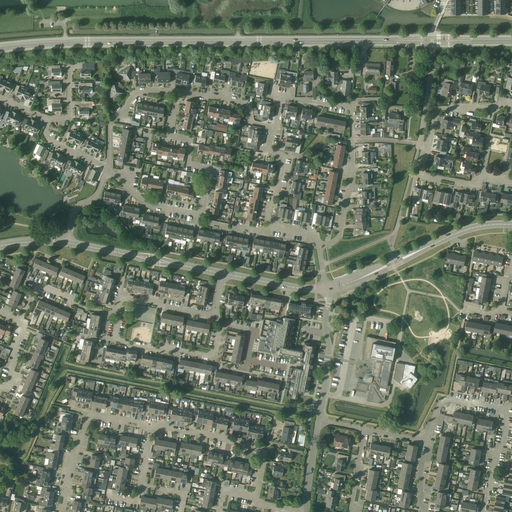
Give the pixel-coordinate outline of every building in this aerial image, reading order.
[(381,0),(384,2),(386,4),(388,5),(393,8),(398,9),(403,10),(408,10),(413,10),(418,8),(423,6),(427,3),(428,2),(430,0),(381,0)] [(371,74),(379,75),(379,64),(366,63),(366,73),(371,73),(371,74)] [(94,72),(94,64),(88,64),(88,67),(82,67),(82,70),(81,70),(81,79),(86,79),(86,77),(91,77),(90,72),(94,72)] [(56,78),(61,78),(61,69),(60,69),(60,66),(48,66),(48,71),(51,71),(52,76),(56,76),(56,78)] [(135,77),(135,72),(135,71),(132,71),(126,67),(121,71),(121,77),(126,81),(132,77),(135,77)] [(163,83),(163,73),(160,73),(160,67),(157,67),(157,69),(154,69),(154,70),(154,72),(154,76),(157,76),(157,83),(163,83)] [(170,77),(173,77),(173,69),(167,69),(167,73),(163,73),(163,83),(170,83),(170,77)] [(181,84),(183,74),(177,73),(177,70),(173,69),(173,77),(176,77),(175,83),(181,84)] [(279,84),(284,85),(286,75),(281,74),(281,70),(278,69),(277,76),(280,76),(279,84)] [(144,83),(144,74),(142,74),(142,70),(139,70),(138,72),(135,72),(135,77),(135,78),(138,78),(138,83),(144,83)] [(154,76),(154,72),(154,70),(151,70),(151,71),(150,71),(150,74),(144,74),(144,83),(150,83),(150,78),(154,78),(154,76)] [(183,74),(181,84),(187,85),(189,78),(191,79),(192,75),(193,73),(190,72),(187,71),(186,75),(183,74)] [(218,83),(220,73),(215,72),(211,71),(211,75),(214,76),(213,82),(216,82),(216,83),(218,83)] [(236,87),(238,75),(235,75),(236,73),(230,72),(229,75),(228,78),(228,79),(228,82),(231,82),(230,86),(231,86),(231,87),(234,87),(235,87),(236,87)] [(303,93),(308,93),(308,82),(313,82),(313,72),(304,72),(304,81),(303,81),(303,93)] [(337,76),(337,72),(330,72),(330,74),(326,74),(326,80),(330,80),(330,84),(332,84),(332,86),(333,87),(335,87),(336,86),(337,85),(337,84),(338,84),(342,84),(342,80),(338,80),(338,76),(337,76)] [(228,78),(229,75),(226,75),(220,73),(218,83),(221,84),(221,83),(224,84),(225,78),(228,79),(228,78)] [(284,85),(290,86),(291,80),(296,81),(297,74),(292,73),(291,76),(286,75),(284,85)] [(241,76),(238,75),(236,87),(237,87),(237,88),(240,89),(241,88),(242,88),(242,85),(245,85),(247,75),(241,74),(241,76)] [(464,75),(460,74),(457,87),(460,88),(460,91),(467,93),(467,94),(471,95),(473,85),(462,83),(464,75)] [(199,86),(201,77),(192,75),(191,79),(191,80),(195,81),(194,85),(199,86)] [(205,85),(208,86),(210,76),(207,76),(206,78),(201,77),(199,86),(205,87),(205,85)] [(257,88),(267,90),(268,85),(264,84),(264,81),(255,79),(254,82),(258,83),(257,88)] [(340,95),(349,96),(351,81),(342,80),(342,84),(340,95)] [(9,92),(11,93),(14,86),(11,85),(12,83),(7,81),(2,91),(5,92),(6,91),(8,93),(9,92)] [(442,95),(451,97),(452,89),(456,89),(457,82),(452,81),(451,84),(443,83),(443,87),(442,95)] [(485,95),(489,96),(491,86),(486,85),(486,83),(478,81),(476,90),(480,91),(480,95),(482,95),(482,96),(484,96),(485,95)] [(52,87),(52,92),(61,92),(61,85),(60,85),(60,82),(48,82),(48,87),(52,87)] [(79,94),(79,98),(85,98),(85,94),(89,94),(89,88),(92,88),(92,83),(80,83),(80,87),(79,87),(79,94)] [(110,94),(115,98),(121,97),(122,90),(124,87),(120,83),(118,86),(111,88),(110,94)] [(21,99),(26,87),(21,85),(19,86),(17,85),(13,94),(16,95),(16,96),(18,97),(18,98),(21,99)] [(27,99),(33,102),(37,93),(30,91),(30,89),(26,87),(21,99),(24,100),(24,99),(27,100),(27,99)] [(256,94),(266,96),(267,90),(257,88),(256,94)] [(52,106),(52,111),(62,111),(62,104),(60,104),(60,100),(48,100),(48,106),(52,106)] [(263,111),(273,113),(274,107),(269,106),(269,102),(262,101),(260,110),(263,111)] [(141,115),(143,104),(138,103),(137,104),(135,104),(133,114),(141,115)] [(79,108),(79,115),(89,115),(89,110),(92,110),(92,105),(80,105),(80,108),(79,108)] [(152,115),(154,106),(148,105),(145,120),(149,121),(149,117),(148,117),(149,115),(152,115)] [(290,117),(292,107),(287,106),(286,112),(283,112),(282,118),(290,119),(290,117)] [(156,122),(159,123),(160,119),(159,119),(159,117),(162,117),(164,109),(159,107),(156,122)] [(297,122),(299,114),(296,114),(297,108),(292,107),(290,117),(295,117),(295,120),(297,121),(297,122)] [(305,120),(307,110),(302,109),(301,115),(299,114),(297,122),(299,122),(300,121),(305,122),(305,120)] [(310,123),(313,124),(314,117),(311,117),(312,111),(307,110),(305,120),(310,121),(310,123)] [(6,122),(11,124),(15,113),(12,112),(12,113),(10,112),(9,112),(6,111),(3,120),(6,121),(6,122)] [(368,117),(368,120),(374,120),(374,117),(370,117),(370,112),(373,112),(361,112),(361,117),(368,117)] [(16,125),(20,127),(23,118),(20,117),(21,116),(18,115),(18,114),(15,113),(11,124),(15,126),(16,125)] [(393,128),(394,114),(389,114),(388,120),(385,120),(385,127),(393,128)] [(399,131),(402,131),(403,116),(400,115),(394,114),(393,128),(399,128),(399,131)] [(499,128),(506,130),(507,126),(506,126),(507,124),(504,123),(505,117),(498,116),(497,124),(500,125),(499,128)] [(441,127),(453,130),(454,124),(460,126),(461,120),(451,118),(450,121),(443,120),(441,127)] [(25,130),(29,132),(34,121),(31,120),(28,119),(28,120),(25,119),(21,127),(24,129),(25,130)] [(476,131),(481,132),(482,125),(478,124),(478,123),(476,122),(476,120),(470,119),(469,124),(472,125),(471,129),(476,130),(476,131)] [(360,123),(360,129),(370,129),(370,125),(377,125),(377,120),(374,120),(368,120),(368,123),(360,123)] [(35,133),(38,134),(41,126),(39,125),(39,124),(36,123),(37,122),(34,121),(29,132),(33,134),(35,133)] [(123,129),(122,134),(136,137),(134,136),(134,134),(131,134),(132,131),(134,131),(134,127),(125,125),(125,129),(123,129)] [(251,139),(261,141),(262,135),(261,135),(262,132),(259,131),(260,128),(250,126),(248,138),(251,138),(251,139)] [(69,142),(72,143),(77,132),(73,130),(71,131),(70,133),(68,132),(65,138),(67,139),(67,140),(70,141),(69,142)] [(78,144),(81,145),(84,139),(81,138),(82,136),(81,134),(77,132),(72,143),(75,145),(75,144),(78,145),(78,144)] [(285,146),(291,147),(292,137),(287,136),(288,132),(285,132),(284,138),(287,138),(285,146)] [(472,145),(482,147),(484,139),(476,137),(476,134),(470,133),(469,139),(473,140),(472,145)] [(291,147),(296,148),(298,141),(300,141),(301,135),(299,134),(298,139),(292,137),(291,147)] [(437,150),(446,152),(447,146),(449,146),(451,138),(444,137),(443,141),(439,140),(437,150)] [(90,152),(95,142),(89,139),(88,141),(86,140),(83,146),(86,148),(85,148),(88,150),(87,150),(90,152)] [(260,146),(261,141),(251,139),(250,144),(247,143),(247,146),(254,148),(255,145),(260,146)] [(96,153),(99,154),(103,146),(95,142),(90,152),(93,153),(94,152),(96,153)] [(148,151),(156,152),(157,153),(158,146),(159,144),(153,143),(153,144),(150,144),(148,151)] [(39,160),(44,162),(49,151),(46,150),(46,148),(40,145),(36,154),(41,157),(39,160)] [(466,159),(477,162),(479,154),(470,152),(471,148),(465,147),(463,154),(467,155),(466,159)] [(362,152),(362,158),(372,158),(372,152),(375,152),(375,149),(369,149),(369,152),(362,152)] [(119,150),(118,156),(133,158),(133,156),(127,155),(128,152),(119,150)] [(50,163),(54,165),(59,154),(56,153),(56,154),(53,153),(50,152),(47,160),(49,162),(50,163)] [(60,166),(63,168),(67,160),(64,158),(62,156),(59,154),(54,165),(58,167),(60,166)] [(435,157),(434,165),(445,167),(444,168),(449,169),(450,167),(451,167),(451,164),(450,164),(451,163),(453,163),(454,157),(443,155),(443,158),(435,157)] [(296,166),(304,168),(304,167),(307,168),(308,164),(306,164),(307,159),(301,158),(300,161),(297,160),(296,166)] [(369,164),(369,167),(376,167),(376,164),(373,164),(372,158),(362,158),(362,164),(369,164)] [(68,172),(72,174),(77,163),(75,161),(74,162),(72,161),(71,162),(69,161),(65,169),(68,170),(68,172)] [(464,174),(470,175),(470,174),(474,175),(476,168),(471,167),(471,164),(463,162),(462,167),(465,167),(464,174)] [(78,175),(81,176),(85,168),(82,167),(83,166),(80,165),(80,164),(77,163),(72,174),(76,176),(78,175)] [(298,175),(304,177),(305,172),(303,171),(304,168),(296,166),(295,172),(298,173),(298,175)] [(84,180),(88,182),(90,179),(95,181),(99,172),(92,169),(92,171),(89,169),(84,180)] [(292,187),(299,189),(300,185),(303,185),(303,180),(297,179),(296,182),(293,181),(292,187)] [(293,198),(300,199),(301,193),(299,193),(299,189),(292,187),(291,193),(294,194),(293,198)] [(423,198),(424,189),(418,188),(418,187),(415,187),(413,199),(415,199),(415,200),(422,202),(423,198)] [(361,192),(361,198),(368,198),(371,198),(371,192),(373,191),(373,188),(366,188),(367,192),(361,192)] [(428,202),(431,202),(434,190),(431,190),(430,191),(424,189),(423,198),(428,200),(428,202)] [(480,200),(489,202),(491,193),(487,193),(487,191),(482,190),(480,200)] [(489,202),(498,203),(499,196),(500,193),(497,193),(497,192),(495,192),(495,191),(491,190),(491,193),(489,202)] [(439,202),(443,203),(445,193),(438,191),(437,196),(434,195),(433,204),(439,205),(439,202)] [(452,207),(456,208),(457,205),(463,206),(465,194),(459,192),(458,196),(455,195),(454,197),(452,207)] [(111,202),(114,202),(116,194),(111,193),(108,204),(107,207),(110,208),(111,202)] [(452,207),(454,197),(451,197),(452,194),(445,193),(443,203),(446,204),(446,206),(452,207)] [(121,195),(116,194),(114,202),(113,205),(117,206),(116,209),(120,210),(121,207),(123,197),(121,197),(121,196),(121,195)] [(465,194),(463,206),(463,204),(466,205),(466,203),(469,204),(469,206),(473,207),(475,196),(465,194)] [(502,197),(499,196),(498,203),(501,204),(501,202),(507,203),(509,195),(503,194),(502,197)] [(365,208),(368,208),(374,208),(374,206),(371,206),(371,204),(369,204),(369,201),(368,198),(361,198),(359,198),(359,205),(365,205),(365,208)] [(212,218),(218,219),(219,215),(218,214),(219,209),(212,208),(212,207),(210,207),(209,213),(213,214),(212,218)] [(278,217),(284,218),(285,209),(280,208),(280,207),(276,207),(275,215),(278,216),(278,217)] [(138,218),(140,209),(134,208),(132,216),(132,220),(139,221),(140,218),(138,218)] [(355,212),(355,218),(368,218),(368,208),(365,208),(356,208),(356,212),(355,212)] [(291,215),(294,216),(295,209),(292,209),(292,211),(285,209),(284,218),(290,219),(291,215)] [(296,220),(303,222),(304,213),(298,212),(298,210),(295,209),(294,216),(297,217),(296,220)] [(309,221),(312,222),(314,213),(311,213),(311,212),(311,214),(304,213),(303,222),(309,223),(309,221)] [(315,224),(321,225),(323,216),(317,215),(317,214),(314,213),(312,222),(315,222),(315,224)] [(146,228),(149,216),(143,215),(143,218),(140,217),(140,218),(139,221),(139,223),(141,223),(145,224),(144,227),(146,228)] [(154,217),(149,216),(146,228),(145,231),(148,232),(148,228),(152,229),(154,217)] [(321,225),(328,226),(328,225),(331,226),(332,217),(329,217),(323,216),(321,225)] [(159,218),(154,217),(152,229),(159,231),(161,223),(158,222),(159,218)] [(356,225),(357,228),(370,228),(370,227),(368,227),(368,225),(365,225),(365,220),(368,220),(368,218),(355,218),(355,225),(356,225)] [(170,238),(172,226),(167,225),(166,229),(163,229),(162,235),(165,235),(165,234),(168,235),(168,238),(170,238)] [(218,244),(221,245),(223,237),(220,237),(220,234),(215,233),(213,241),(213,244),(215,245),(215,242),(218,242),(218,244)] [(243,250),(246,251),(249,250),(251,241),(248,241),(248,239),(243,238),(241,250),(243,251),(243,250)] [(281,265),(284,265),(286,257),(283,256),(284,253),(286,245),(280,244),(278,258),(279,259),(281,259),(282,259),(281,265)] [(480,263),(480,261),(482,253),(478,253),(478,251),(475,251),(473,260),(476,261),(476,262),(480,263)] [(487,264),(487,263),(489,255),(485,254),(485,253),(482,252),(482,253),(480,261),(483,262),(483,263),(487,264)] [(452,264),(454,255),(447,253),(445,262),(444,265),(447,265),(447,263),(452,264)] [(494,265),(494,264),(496,256),(492,255),(493,254),(489,253),(489,255),(487,263),(490,263),(490,265),(494,265)] [(497,266),(501,267),(503,257),(499,257),(499,255),(496,255),(496,256),(494,264),(497,265),(497,266)] [(464,266),(466,257),(460,256),(457,269),(459,270),(460,265),(464,266)] [(292,274),(301,275),(302,274),(302,270),(304,270),(305,265),(286,262),(286,264),(288,264),(294,265),(292,274)] [(95,277),(92,276),(94,270),(90,268),(87,278),(94,281),(95,277)] [(104,281),(114,284),(116,279),(114,279),(115,276),(110,274),(111,271),(105,269),(103,275),(106,276),(104,281)] [(482,277),(481,283),(490,284),(492,278),(490,278),(491,275),(486,274),(480,273),(479,277),(482,277)] [(132,290),(133,280),(125,278),(123,287),(127,288),(126,289),(132,290)] [(152,291),(155,291),(157,281),(154,280),(153,284),(149,283),(146,293),(151,294),(152,291)] [(102,286),(112,289),(114,284),(104,281),(102,286)] [(160,281),(157,281),(155,291),(163,293),(165,282),(160,281)] [(200,283),(198,291),(209,294),(210,288),(205,287),(206,284),(200,283)] [(178,296),(183,297),(184,292),(186,293),(188,284),(186,284),(185,286),(180,285),(178,296)] [(97,290),(111,294),(112,289),(102,286),(101,291),(97,289),(97,290)] [(99,295),(99,296),(109,299),(111,294),(97,290),(96,294),(99,295)] [(197,297),(207,299),(209,294),(198,291),(197,297)] [(227,304),(232,305),(234,295),(229,294),(228,300),(225,300),(225,304),(227,304)] [(253,308),(256,295),(251,294),(250,298),(247,297),(246,304),(252,305),(252,307),(252,308),(253,308)] [(472,303),(483,305),(483,304),(483,302),(487,303),(488,296),(479,294),(478,300),(475,300),(475,302),(473,301),(472,303)] [(96,303),(102,305),(103,302),(108,304),(109,299),(99,296),(96,303)] [(246,304),(247,297),(239,296),(237,306),(242,307),(243,306),(245,307),(246,304)] [(303,315),(311,317),(313,309),(314,305),(306,303),(301,302),(301,305),(305,306),(305,307),(288,304),(287,310),(303,313),(303,315)] [(295,358),(301,359),(302,352),(289,349),(295,320),(284,318),(283,321),(277,320),(276,322),(269,321),(268,326),(267,332),(266,337),(266,340),(259,339),(257,351),(274,354),(275,353),(278,354),(278,355),(295,359),(295,358)] [(4,333),(9,335),(12,327),(7,325),(7,327),(6,327),(4,333)] [(79,336),(91,338),(91,335),(98,336),(99,331),(84,328),(83,333),(80,333),(79,336)] [(90,341),(91,338),(79,336),(79,339),(80,339),(79,344),(83,345),(93,347),(94,342),(90,341)] [(395,348),(395,343),(381,340),(378,339),(369,337),(366,337),(365,342),(362,360),(375,362),(374,365),(373,365),(373,366),(372,368),(374,368),(372,375),(371,375),(370,375),(369,375),(368,375),(367,376),(366,376),(366,377),(365,377),(365,378),(364,378),(364,379),(363,380),(363,381),(358,380),(357,383),(356,389),(367,392),(367,390),(369,390),(367,401),(376,403),(385,397),(385,395),(388,396),(390,386),(387,385),(392,363),(395,348)] [(289,397),(296,398),(297,392),(303,394),(304,391),(308,392),(309,386),(307,386),(310,369),(312,363),(311,363),(313,353),(315,353),(317,345),(304,342),(302,352),(306,353),(304,362),(300,361),(299,364),(303,365),(302,370),(295,369),(289,397)] [(105,358),(109,359),(111,349),(106,348),(105,352),(103,352),(101,358),(101,360),(101,362),(104,362),(105,358)] [(134,364),(137,365),(139,359),(136,358),(137,352),(132,351),(130,361),(135,362),(134,364)] [(90,362),(91,357),(81,355),(79,363),(85,364),(86,361),(90,362)] [(145,369),(147,356),(143,355),(142,359),(139,359),(137,365),(145,366),(145,369)] [(165,370),(173,372),(175,366),(172,365),(172,361),(167,360),(165,370)] [(414,376),(415,375),(414,374),(415,367),(405,365),(396,363),(394,373),(393,379),(399,383),(400,384),(405,388),(406,386),(408,388),(409,389),(410,388),(413,384),(414,384),(414,383),(416,380),(417,379),(416,378),(414,376)] [(203,381),(207,382),(208,374),(210,374),(212,366),(206,365),(205,373),(203,381)] [(75,401),(80,402),(83,391),(78,390),(78,388),(74,387),(73,390),(72,391),(71,393),(72,395),(76,396),(75,401)] [(106,404),(109,405),(110,398),(102,396),(100,408),(105,409),(106,404)] [(111,407),(116,408),(119,397),(113,396),(113,399),(110,398),(109,405),(112,405),(111,407)] [(142,408),(145,409),(147,402),(144,402),(139,401),(136,412),(141,413),(142,408)] [(148,412),(153,413),(155,402),(150,401),(149,402),(147,402),(145,409),(148,409),(148,412)] [(168,404),(160,403),(158,414),(163,415),(164,410),(167,410),(168,404)] [(170,418),(175,419),(177,408),(169,407),(168,413),(171,413),(170,418)] [(191,417),(194,418),(196,410),(196,408),(195,408),(194,411),(193,411),(187,410),(185,421),(190,422),(191,417)] [(201,423),(204,411),(196,410),(194,418),(197,419),(196,422),(201,423)] [(61,422),(71,424),(72,418),(67,417),(68,413),(61,412),(60,418),(62,419),(61,422)] [(457,422),(459,413),(454,412),(453,417),(448,416),(447,422),(452,423),(453,421),(457,422)] [(228,418),(223,417),(221,429),(226,430),(227,425),(230,426),(232,417),(229,416),(228,418)] [(237,430),(240,419),(232,417),(230,426),(233,426),(232,429),(237,430)] [(55,431),(61,432),(64,433),(64,429),(70,430),(71,424),(61,422),(61,426),(56,425),(56,427),(53,426),(53,430),(55,431)] [(281,440),(291,442),(293,430),(297,431),(298,427),(285,424),(285,427),(284,427),(281,440)] [(257,437),(262,438),(263,433),(268,435),(268,434),(269,431),(269,428),(259,426),(257,437)] [(63,442),(65,436),(60,435),(61,432),(55,431),(54,434),(57,434),(56,441),(63,442)] [(124,449),(126,436),(121,435),(120,439),(118,439),(117,442),(116,446),(116,448),(124,449)] [(110,445),(116,446),(117,442),(115,442),(115,437),(110,436),(108,449),(110,449),(110,445)] [(333,446),(348,449),(350,438),(343,436),(342,438),(335,436),(333,446)] [(132,451),(138,452),(139,447),(136,446),(137,438),(131,437),(130,446),(133,447),(132,451)] [(152,457),(157,458),(158,453),(161,440),(155,439),(154,448),(157,449),(156,453),(153,453),(152,457)] [(49,449),(55,451),(56,448),(62,449),(63,442),(56,441),(55,444),(50,443),(49,449)] [(193,462),(196,463),(197,459),(196,459),(197,455),(200,455),(202,446),(197,445),(194,458),(193,462)] [(471,453),(480,455),(481,450),(476,449),(476,446),(469,445),(468,450),(471,451),(471,453)] [(279,459),(290,461),(292,451),(302,453),(302,448),(289,446),(288,451),(288,453),(281,451),(279,459)] [(48,459),(49,459),(57,461),(58,454),(54,453),(55,451),(49,449),(48,449),(47,452),(45,459),(48,459)] [(206,463),(211,464),(214,453),(208,452),(208,456),(205,456),(203,462),(206,463)] [(222,466),(224,466),(226,460),(223,460),(224,455),(219,454),(216,465),(222,466)] [(335,469),(344,471),(346,461),(347,461),(348,456),(337,454),(336,459),(337,459),(335,469)] [(44,468),(48,469),(51,469),(51,467),(55,467),(57,461),(49,459),(48,459),(49,459),(48,466),(44,465),(44,468)] [(90,466),(90,468),(98,470),(99,464),(103,465),(103,463),(90,460),(89,466),(90,466)] [(226,471),(232,472),(234,461),(229,460),(228,461),(226,460),(224,466),(223,470),(226,471)] [(155,476),(160,477),(162,468),(159,468),(160,464),(153,463),(152,469),(156,470),(155,476)] [(242,474),(251,476),(252,468),(248,468),(249,464),(244,463),(242,474)] [(276,477),(277,477),(278,477),(279,477),(280,476),(280,475),(282,476),(283,470),(288,471),(289,465),(283,464),(282,468),(274,466),(272,474),(275,474),(275,475),(276,476),(276,477)] [(41,477),(49,479),(51,472),(47,471),(48,469),(44,468),(39,467),(38,473),(41,474),(41,477)] [(84,470),(83,475),(92,477),(96,478),(98,470),(90,468),(89,471),(84,470)] [(333,489),(341,491),(343,480),(345,481),(346,476),(335,474),(334,479),(335,479),(333,489)] [(42,487),(44,487),(44,484),(48,485),(49,479),(41,477),(40,480),(36,479),(35,485),(42,487)] [(202,485),(215,487),(216,482),(207,480),(203,479),(202,485)] [(268,497),(276,499),(278,490),(284,491),(285,485),(278,484),(277,486),(271,485),(270,490),(269,490),(268,497)] [(93,488),(84,486),(83,492),(96,494),(99,495),(99,493),(92,491),(93,488)] [(44,487),(42,487),(41,493),(45,494),(44,497),(52,498),(54,492),(50,491),(50,488),(44,487)] [(326,507),(334,508),(335,501),(336,501),(337,498),(333,497),(334,491),(327,490),(326,496),(328,497),(326,507)] [(96,494),(83,492),(82,499),(82,500),(89,501),(90,502),(90,499),(91,499),(91,496),(96,497),(96,494)] [(44,500),(39,499),(38,505),(46,507),(47,504),(51,505),(52,498),(44,497),(44,500)] [(14,511),(20,511),(21,511),(23,507),(25,508),(27,501),(21,500),(21,499),(15,498),(14,501),(16,501),(14,511)] [(72,506),(85,508),(85,506),(85,503),(88,504),(89,501),(82,500),(82,499),(77,498),(76,501),(74,500),(72,506)] [(168,511),(172,511),(174,506),(173,506),(174,505),(172,505),(173,500),(167,499),(166,508),(169,509),(168,511)]
